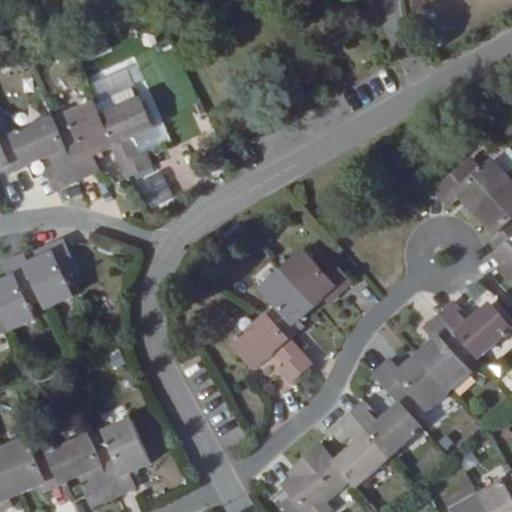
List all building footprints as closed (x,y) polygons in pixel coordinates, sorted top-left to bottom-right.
[(2,142),(0,136),(0,173),(7,171),(10,176),(52,157),(59,172),(53,175),(59,190),(102,171),(96,157),(117,148),(131,178),(153,168),(147,152),(140,154),(134,140),(157,130),(142,98),(102,115),(96,100),(70,111),(77,127),(62,134),(55,118),(2,142)] [(511,177),(497,160),(485,170),(475,159),(438,191),(453,209),(465,198),(494,230),(488,235),(502,250),(496,256),(507,269),(504,272),(511,280),(511,177)] [(0,336),(37,320),(31,306),(46,300),(50,309),(76,298),(67,277),(80,271),(66,239),(47,247),(49,254),(29,262),(26,256),(7,265),(13,280),(0,285),(0,336)] [(279,305),(269,315),(292,339),(307,325),(302,319),(334,291),(338,297),(355,283),(332,258),(322,266),(308,251),(265,290),(279,305)] [(352,478),(361,487),(426,428),(409,410),(421,399),(432,411),(474,373),(462,360),(474,350),(482,359),(511,331),(511,325),(491,303),(470,322),(465,316),(467,313),(457,302),(428,329),(438,341),(404,372),(394,361),(378,375),(403,403),(382,423),(376,416),(379,413),(369,402),(339,429),(349,439),(352,436),(359,444),(339,463),(322,444),(295,468),(299,472),(283,486),(307,511),(332,511),(334,510),(326,501),(352,478)] [(292,339),(269,315),(234,345),(257,371),(277,354),(288,366),(283,371),(295,385),(316,366),(292,339)] [(0,511),(6,511),(3,505),(42,488),(45,494),(88,476),(95,490),(88,493),(95,508),(140,489),(133,474),(153,465),(134,420),(107,432),(113,446),(99,452),(92,436),(38,460),(29,440),(0,452),(0,511)] [(511,511),(511,491),(507,482),(456,511),(511,511)]
